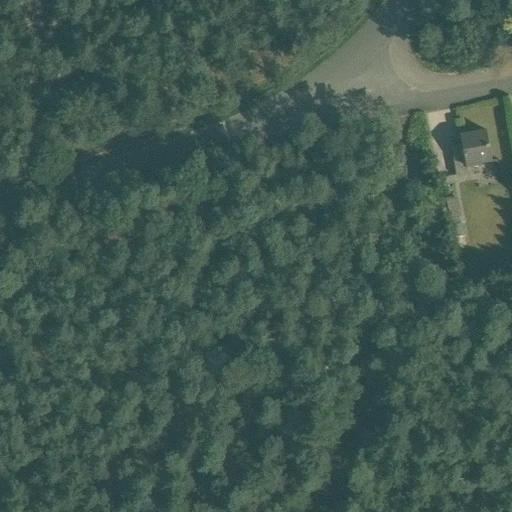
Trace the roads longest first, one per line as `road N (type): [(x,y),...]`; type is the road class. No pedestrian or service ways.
road 1 (track): [(416,89),(387,284),(336,511)]
road 2 (track): [(368,0),(298,65),(240,99),(0,178)]
road 3 (unclassified): [(0,203),(284,109),(352,63)]
road 4 (unclassified): [(352,63),(416,89),(511,77)]
